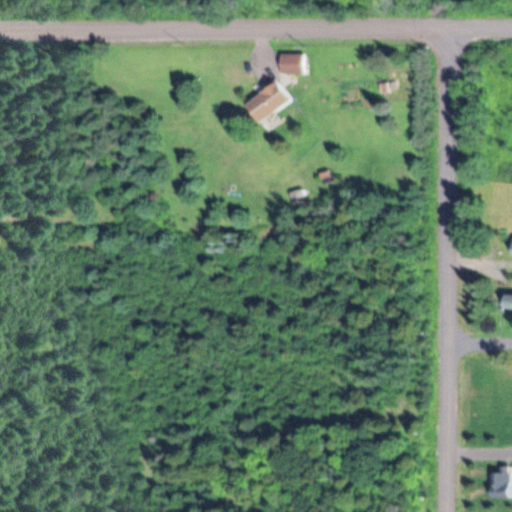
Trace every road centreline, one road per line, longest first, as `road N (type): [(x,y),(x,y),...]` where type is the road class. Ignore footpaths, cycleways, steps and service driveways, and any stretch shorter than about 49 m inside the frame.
road 1 (residential): [(453,511),(456,27)]
road 2 (residential): [(456,27),(0,28)]
